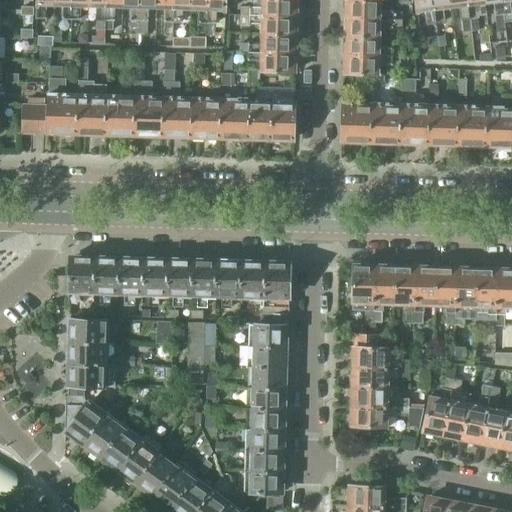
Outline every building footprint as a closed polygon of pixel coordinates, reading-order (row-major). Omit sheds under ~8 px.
[(55,6),(54,0),(37,0),(38,6),(37,26),(45,26),(46,6),(55,6)] [(72,0),(54,0),(55,6),(63,6),(62,19),(63,19),(63,31),(71,31),(72,18),(72,0)] [(89,0),(72,0),(72,18),(81,18),(81,7),(89,8),(89,0)] [(89,0),(89,8),(97,8),(97,30),(106,30),(106,0),(89,0)] [(106,41),(106,43),(112,43),(113,29),(114,29),(115,7),(123,7),(123,0),(106,0),(106,30),(106,35),(106,41)] [(140,0),(123,0),(123,7),(130,8),(130,19),(131,19),(131,32),(139,33),(140,0)] [(156,0),(140,0),(139,33),(147,33),(147,21),(149,21),(149,8),(157,9),(156,0)] [(156,0),(157,9),(165,9),(164,21),(166,21),(165,33),(174,34),(174,21),(175,0),(156,0)] [(175,0),(174,21),(183,22),(183,10),(191,10),(191,0),(175,0)] [(191,0),(191,10),(198,10),(198,22),(199,22),(199,35),(207,35),(208,0),(191,0)] [(208,0),(207,35),(215,35),(216,22),(217,23),(217,10),(226,10),(225,0),(208,0)] [(241,6),(241,14),(298,16),(298,0),(261,0),(261,6),(241,6)] [(382,9),(382,0),(381,0),(350,0),(345,0),(345,10),(347,12),(347,19),(402,21),(402,11),(382,9)] [(436,21),(433,0),(416,0),(418,12),(425,11),(427,22),(436,21)] [(451,8),(450,0),(433,0),(436,21),(438,35),(446,34),(443,9),(451,8)] [(450,0),(451,8),(459,8),(463,32),(471,31),(467,0),(450,0)] [(485,4),(484,0),(467,0),(471,31),(479,30),(478,18),(479,18),(477,5),(485,4)] [(484,0),(485,4),(493,3),(496,31),(505,30),(504,22),(501,0),(484,0)] [(511,0),(501,0),(504,22),(511,21),(511,1),(511,0)] [(22,15),(33,14),(33,6),(22,6),(22,15)] [(298,16),(241,14),(229,14),(229,21),(240,22),(240,23),(261,23),(260,34),(297,35),(298,16)] [(402,29),(402,21),(347,19),(347,24),(345,26),(344,37),(381,38),(381,29),(402,29)] [(33,37),(33,29),(22,29),(21,37),(33,37)] [(297,35),(260,34),(260,43),(247,42),(247,43),(239,43),(239,51),(247,51),(297,52),(297,35)] [(438,45),(437,35),(428,36),(429,46),(438,45)] [(47,45),(47,36),(36,36),(36,44),(40,44),(47,45)] [(381,46),(381,38),(344,37),(344,46),(346,48),(346,54),(401,56),(401,47),(381,46)] [(190,47),(190,38),(173,38),(173,46),(190,47)] [(207,47),(207,38),(190,38),(190,47),(207,47)] [(51,61),(51,49),(51,45),(47,45),(40,44),(39,60),(51,61)] [(228,51),(224,54),(223,70),(232,70),(233,51),(228,51)] [(297,52),(247,51),(247,60),(260,60),(260,68),(258,68),(258,71),(260,71),(295,72),(295,70),(297,68),(297,52)] [(401,56),(346,54),(346,60),(344,62),(343,69),(346,72),(346,73),(357,73),(358,73),(372,73),(380,74),(380,65),(400,64),(401,56)] [(119,64),(119,55),(107,55),(107,64),(119,64)] [(166,55),(165,68),(175,68),(176,56),(166,55)] [(194,55),(194,72),(204,72),(204,55),(194,55)] [(79,66),(79,80),(77,133),(106,134),(107,94),(95,94),(95,80),(89,80),(89,66),(87,66),(88,60),(80,60),(79,66)] [(136,95),(135,134),(164,135),(164,96),(152,96),(152,80),(144,80),(145,64),(137,64),(136,95)] [(164,69),(164,96),(164,135),(192,136),(194,97),(179,97),(180,82),(174,82),(175,69),(164,69)] [(259,81),(260,71),(258,71),(250,71),(250,81),(259,81)] [(19,73),(7,73),(7,82),(18,82),(19,73)] [(385,83),(385,74),(380,74),(372,73),(372,83),(380,83),(385,83)] [(401,79),(401,91),(411,91),(415,92),(415,80),(401,79)] [(468,79),(459,79),(458,91),(467,92),(468,79)] [(77,133),(79,80),(78,94),(49,93),(48,132),(77,133)] [(107,94),(106,134),(135,134),(136,95),(107,94)] [(222,98),(194,97),(192,136),(221,137),(222,98)] [(222,98),(221,137),(250,138),(251,99),(222,98)] [(251,99),(250,138),(294,139),(295,100),(251,99)] [(360,103),(360,102),(342,101),(342,140),(371,141),(372,101),(370,101),(370,103),(360,103)] [(372,101),(371,141),(400,142),(400,101),(399,101),(399,104),(389,104),(389,101),(372,101)] [(418,102),(400,101),(400,142),(428,143),(429,103),(428,103),(428,105),(418,105),(418,102)] [(32,104),(27,103),(23,103),(22,133),(31,133),(32,104)] [(446,103),(429,103),(428,143),(457,144),(458,104),(457,104),(457,105),(446,105),(446,103)] [(32,104),(31,133),(44,134),(45,104),(44,104),(32,104)] [(458,104),(457,144),(485,144),(487,104),(485,104),(485,106),(475,106),(475,104),(458,104)] [(487,104),(485,144),(511,145),(511,107),(504,107),(504,104),(487,104)] [(94,294),(94,293),(95,255),(85,255),(83,257),(74,256),(70,260),(69,300),(86,300),(86,294),(94,294)] [(118,294),(119,256),(95,255),(94,293),(100,293),(100,303),(110,304),(110,295),(118,296),(118,294)] [(142,294),(143,256),(119,256),(118,294),(124,294),(124,304),(134,304),(135,294),(142,294)] [(143,256),(142,294),(149,294),(149,305),(159,305),(159,294),(167,295),(168,257),(143,256)] [(168,257),(167,295),(173,295),(173,305),(183,305),(183,295),(191,295),(192,258),(168,257)] [(192,258),(191,295),(195,295),(195,306),(207,306),(207,296),(215,296),(216,258),(192,258)] [(216,258),(215,296),(222,296),(222,306),(232,307),(232,298),(239,299),(241,259),(216,258)] [(241,259),(239,299),(250,299),(250,305),(263,306),(263,313),(262,313),(261,323),(287,325),(288,313),(289,313),(290,266),(286,262),(278,262),(276,260),(241,259)] [(375,274),(375,264),(359,264),(356,266),(354,266),(352,303),(365,303),(364,321),(373,322),(374,298),(376,298),(376,286),(372,286),(373,276),(375,274)] [(394,305),(395,265),(375,264),(375,274),(373,276),(372,286),(376,286),(376,298),(374,298),(373,322),(382,322),(383,305),(394,305)] [(395,265),(394,305),(405,305),(405,322),(414,322),(415,299),(416,299),(417,287),(413,287),(414,277),(415,275),(416,265),(395,265)] [(436,266),(416,265),(415,275),(414,277),(413,287),(417,287),(416,299),(415,299),(414,322),(423,322),(423,306),(435,307),(436,266)] [(456,267),(436,266),(435,307),(447,307),(447,324),(455,324),(455,300),(457,300),(457,289),(454,288),(454,278),(456,277),(456,267)] [(475,320),(475,307),(476,267),(456,267),(456,277),(454,278),(454,288),(457,289),(457,300),(455,300),(455,324),(463,324),(464,320),(475,320)] [(475,320),(487,321),(487,325),(496,325),(496,301),(498,301),(498,290),(494,290),(495,280),(497,278),(497,268),(476,267),(475,307),(475,320)] [(511,268),(497,268),(497,278),(495,280),(494,290),(498,290),(498,301),(496,301),(496,325),(504,325),(504,308),(511,308),(511,268)] [(239,323),(239,314),(227,315),(227,322),(239,323)] [(104,342),(104,319),(69,319),(69,329),(68,330),(67,338),(69,339),(69,341),(104,342)] [(215,344),(216,323),(205,324),(205,329),(204,336),(204,343),(215,344)] [(261,323),(253,323),(252,345),(288,346),(289,335),(287,333),(287,325),(261,323)] [(379,334),(363,334),(354,334),(354,346),(378,347),(379,334)] [(67,341),(66,363),(69,363),(103,364),(104,342),(69,341),(67,341)] [(214,365),(215,344),(204,343),(204,350),(204,357),(203,363),(203,365),(214,365)] [(455,359),(455,346),(455,344),(445,343),(445,358),(455,359)] [(288,346),(252,345),(251,366),(288,367),(288,346)] [(354,346),(353,367),(360,367),(362,368),(373,369),(373,366),(383,366),(383,367),(410,368),(410,358),(390,358),(390,347),(378,347),(354,346)] [(465,347),(455,346),(455,359),(465,360),(465,347)] [(511,366),(511,352),(495,352),(495,365),(511,366)] [(134,358),(117,358),(117,367),(134,367),(134,358)] [(431,369),(432,361),(423,360),(422,367),(431,369)] [(447,362),(445,376),(453,378),(455,372),(456,364),(447,362)] [(103,388),(103,364),(69,363),(69,365),(66,367),(66,374),(68,375),(68,395),(70,395),(86,396),(86,387),(103,388)] [(251,366),(251,386),(287,388),(288,367),(251,366)] [(360,367),(353,367),(353,386),(389,387),(389,376),(410,377),(410,368),(383,367),(383,366),(373,366),(373,369),(362,368),(360,367)] [(428,379),(431,370),(422,369),(421,379),(428,379)] [(463,373),(455,372),(453,378),(448,404),(446,404),(444,414),(448,415),(446,424),(444,426),(442,434),(461,437),(468,402),(470,394),(459,392),(463,373)] [(216,385),(217,373),(207,373),(207,385),(216,385)] [(430,394),(427,407),(423,430),(442,434),(444,426),(446,424),(448,415),(444,414),(446,404),(448,404),(453,378),(445,376),(441,396),(430,394)] [(203,377),(187,377),(187,385),(203,386),(203,377)] [(479,404),(468,402),(461,437),(480,441),(482,433),(484,431),(486,423),(483,422),(485,412),(486,412),(492,381),(493,379),(484,377),(483,384),(479,404)] [(482,433),(480,441),(500,445),(507,410),(496,408),(501,382),(492,381),(486,412),(485,412),(483,422),(486,423),(484,431),(482,433)] [(207,385),(207,386),(206,398),(216,398),(216,385),(207,385)] [(287,388),(251,386),(247,386),(246,407),(250,407),(286,409),(287,388)] [(389,397),(389,387),(353,386),(352,405),(359,405),(361,407),(371,407),(371,404),(382,404),(382,406),(408,406),(409,406),(409,397),(389,397)] [(70,395),(67,398),(67,405),(83,405),(85,402),(86,396),(70,395)] [(85,402),(83,405),(65,430),(83,443),(103,415),(85,402)] [(388,415),(408,415),(408,406),(382,406),(382,404),(371,404),(371,407),(361,407),(359,405),(352,405),(352,425),(388,426),(388,415)] [(409,406),(408,406),(408,415),(408,427),(419,429),(423,407),(409,406)] [(250,407),(249,429),(286,430),(286,409),(250,407)] [(142,414),(136,409),(128,419),(134,423),(142,414)] [(511,410),(507,410),(500,445),(511,447),(511,410)] [(121,428),(103,415),(83,443),(100,456),(121,428)] [(215,415),(205,415),(205,426),(214,427),(215,415)] [(121,428),(100,456),(118,469),(139,441),(121,428)] [(249,429),(249,449),(285,450),(286,430),(249,429)] [(402,444),(413,446),(414,440),(404,437),(402,444)] [(156,453),(139,441),(118,469),(136,482),(156,453)] [(226,449),(229,449),(229,441),(217,441),(217,449),(226,449)] [(206,460),(212,451),(209,445),(201,455),(206,460)] [(246,448),(245,470),(284,471),(285,450),(249,449),(246,448)] [(174,466),(156,453),(136,482),(153,494),(174,466)] [(213,463),(206,460),(200,469),(205,473),(213,463)] [(0,463),(0,494),(9,500),(22,476),(0,463)] [(191,479),(174,466),(153,494),(171,507),(191,479)] [(282,482),(284,480),(284,471),(245,470),(245,491),(249,491),(249,490),(281,491),(282,482)] [(194,511),(209,492),(191,479),(171,507),(177,511),(194,511)] [(386,496),(386,486),(350,485),(350,504),(357,505),(358,506),(369,507),(369,503),(380,503),(380,505),(406,506),(406,496),(386,496)] [(248,492),(237,491),(234,495),(242,500),(247,494),(248,494),(248,492)] [(221,511),(227,504),(209,492),(194,511),(221,511)] [(445,509),(448,497),(432,494),(429,496),(428,495),(424,511),(442,511),(443,510),(445,509)] [(274,511),(282,511),(283,498),(276,497),(274,511)] [(464,511),(467,501),(448,497),(445,509),(443,510),(442,511),(464,511)] [(484,511),(486,505),(467,501),(464,511),(484,511)] [(405,511),(406,506),(380,505),(380,503),(369,503),(369,507),(358,506),(357,505),(350,504),(349,511),(405,511)]
